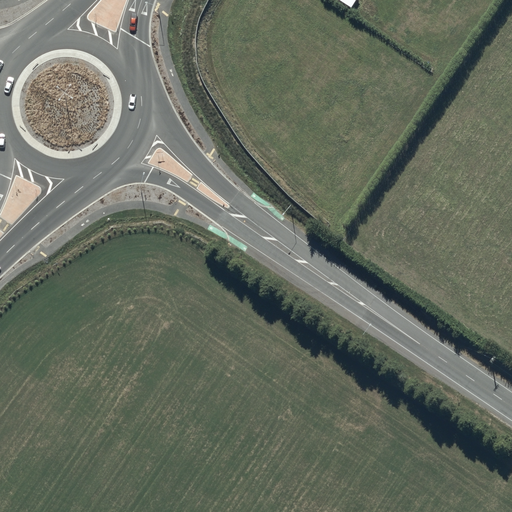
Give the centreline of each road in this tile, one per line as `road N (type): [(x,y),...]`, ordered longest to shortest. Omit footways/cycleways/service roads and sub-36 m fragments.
road 1 (tertiary): [(266,234),(511,407)]
road 2 (tertiary): [(141,100),(266,234)]
road 3 (tertiary): [(266,234),(169,180),(109,164)]
road 4 (secondary): [(97,170),(0,258)]
